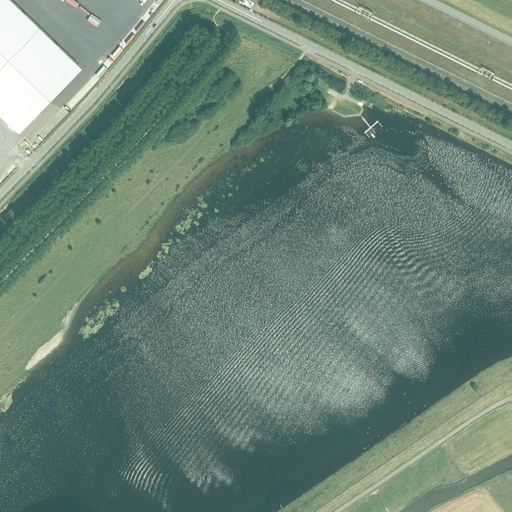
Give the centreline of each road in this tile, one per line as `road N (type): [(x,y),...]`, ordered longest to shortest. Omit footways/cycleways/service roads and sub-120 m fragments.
road 1 (tertiary): [(511,146),(218,0)]
road 2 (tertiary): [(175,0),(0,196)]
road 3 (unclassified): [(336,511),(511,398)]
